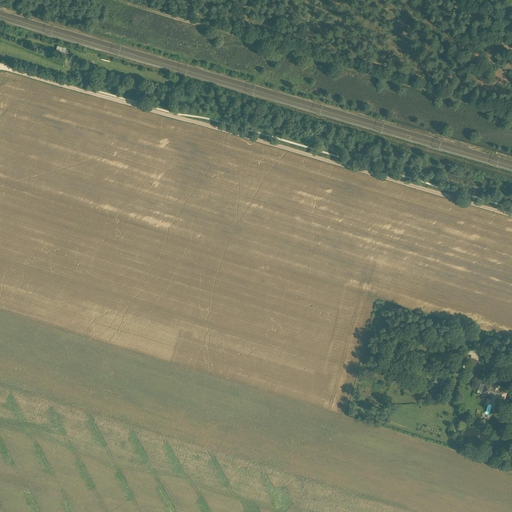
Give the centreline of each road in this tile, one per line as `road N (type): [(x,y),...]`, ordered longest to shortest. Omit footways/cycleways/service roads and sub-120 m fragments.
road 1 (track): [(511,215),(0,68)]
road 2 (track): [(511,116),(116,0)]
